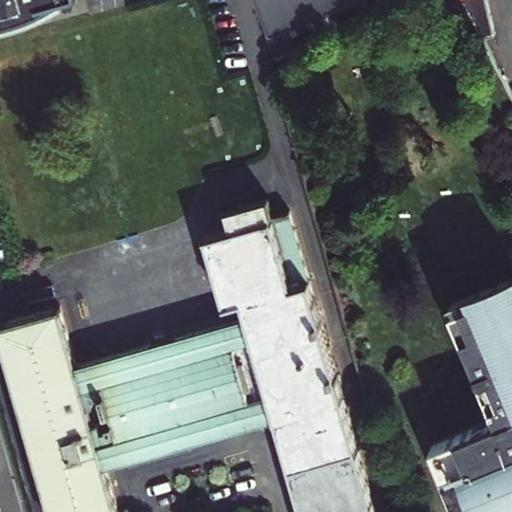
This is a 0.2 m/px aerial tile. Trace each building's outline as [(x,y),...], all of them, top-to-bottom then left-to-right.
[(0,0),(0,26),(22,20),(47,9),(59,1),(62,0),(0,0)] [(259,0),(271,32),(266,34),(274,58),(416,9),(414,0),(259,0)] [(491,36),(483,0),(457,0),(458,4),(477,39),(491,36)] [(243,319),(76,367),(59,307),(0,324),(53,511),(115,511),(103,466),(272,418),(299,511),(373,511),(282,194),(266,199),(262,181),(221,191),(225,209),(215,212),(243,319)] [(511,277),(451,303),(497,413),(428,442),(457,511),(485,511),(511,501),(511,277)]
